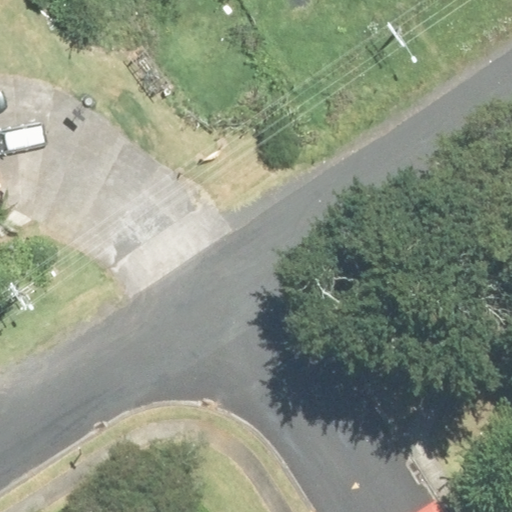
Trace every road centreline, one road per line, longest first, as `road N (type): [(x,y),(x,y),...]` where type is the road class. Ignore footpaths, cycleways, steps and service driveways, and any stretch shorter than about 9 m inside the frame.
road 1 (residential): [(239,288),(511,106)]
road 2 (residential): [(0,439),(239,288)]
road 3 (residential): [(239,288),(381,511)]
